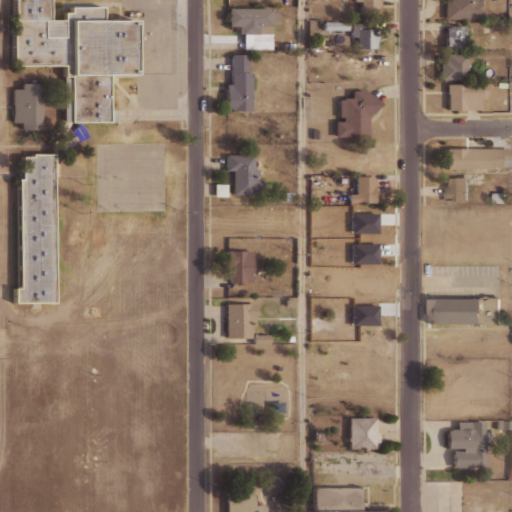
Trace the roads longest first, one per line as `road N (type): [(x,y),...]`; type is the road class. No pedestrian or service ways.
road 1 (residential): [(410,0),(411,511)]
road 2 (residential): [(194,0),(194,511)]
